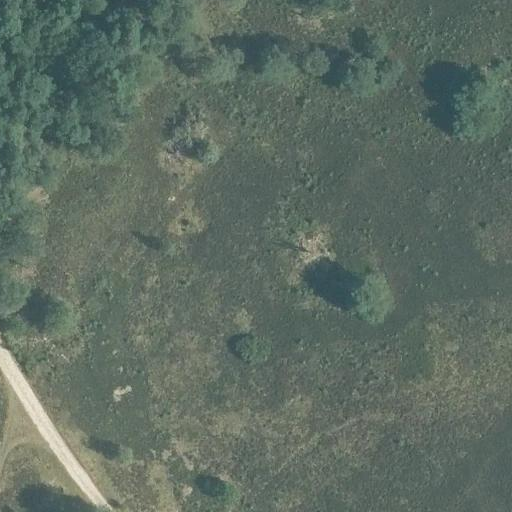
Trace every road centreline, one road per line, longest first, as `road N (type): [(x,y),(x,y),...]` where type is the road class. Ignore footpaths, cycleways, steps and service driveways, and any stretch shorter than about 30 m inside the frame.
road 1 (track): [(0,147),(127,0)]
road 2 (track): [(23,394),(105,511)]
